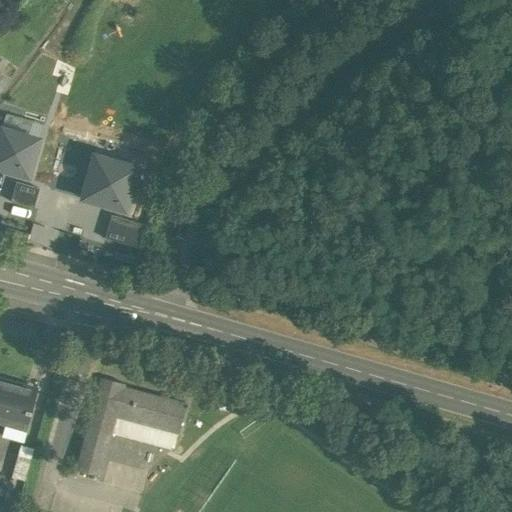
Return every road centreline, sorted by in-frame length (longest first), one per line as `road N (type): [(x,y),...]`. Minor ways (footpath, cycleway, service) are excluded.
road 1 (secondary): [(511,418),(0,269)]
road 2 (track): [(176,321),(187,237),(206,203),(439,0)]
